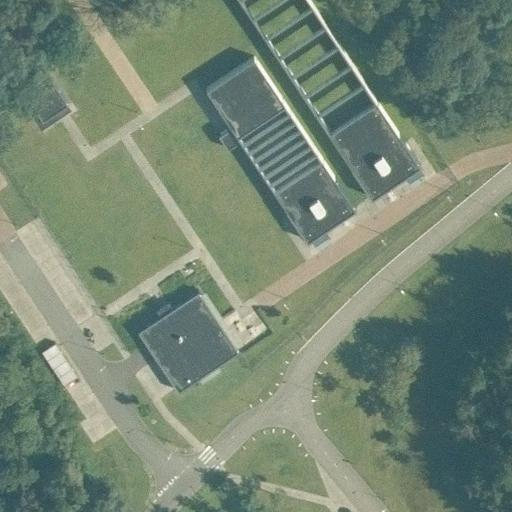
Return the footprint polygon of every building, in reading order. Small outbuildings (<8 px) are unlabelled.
[(229,122),(238,135),(285,103),(254,56),(206,88),(218,107),(229,122)] [(25,94),(42,120),(68,103),(51,77),(25,94)] [(218,134),(227,148),(237,141),(228,127),(218,134)] [(351,166),(371,197),(420,164),(406,142),(400,133),(399,134),(351,166)] [(406,178),(412,186),(425,177),(420,169),(406,178)] [(297,226),(307,240),(356,207),(335,176),(335,177),(287,209),(286,209),(292,218),(297,226)] [(312,241),(317,250),(331,240),(325,232),(312,241)] [(147,345),(178,390),(237,351),(238,350),(239,350),(198,290),(172,307),(170,304),(169,303),(158,311),(159,312),(161,315),(138,330),(146,342),(146,343),(147,345)] [(42,351),(64,384),(77,375),(55,342),(42,351)]
